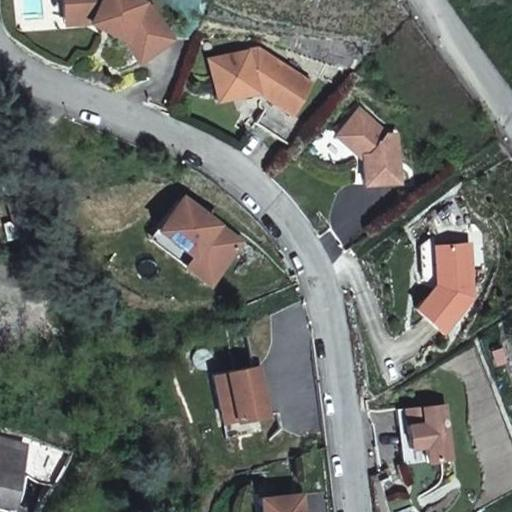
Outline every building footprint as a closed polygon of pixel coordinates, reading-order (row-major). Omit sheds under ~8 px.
[(63,0),(65,17),(93,15),(105,21),(107,17),(118,23),(116,27),(127,33),(142,58),(172,39),(153,8),(137,0),(63,0)] [(93,15),(65,17),(65,23),(90,21),(125,39),(137,61),(142,58),(127,33),(116,27),(118,23),(107,17),(105,21),(93,15)] [(213,61),(220,102),(262,96),(271,102),(274,104),(258,126),(279,141),(295,118),(316,88),(264,52),(213,61)] [(363,108),(338,134),(354,149),(360,150),(364,154),(365,183),(401,183),(400,133),(390,133),(363,108)] [(39,205),(29,188),(1,197),(8,213),(39,205)] [(241,242),(182,198),(157,229),(192,257),(184,267),(208,285),(241,242)] [(438,285),(416,308),(443,333),(475,298),(472,244),(436,246),(437,268),(441,272),(442,281),(438,281),(438,285)] [(257,367),(213,376),(221,425),(266,417),(257,367)] [(407,408),(409,424),(412,448),(428,446),(429,461),(453,459),(447,404),(407,408)] [(412,448),(409,424),(401,425),(404,448),(412,448)] [(0,499),(6,501),(18,448),(0,442),(0,499)] [(260,499),(260,511),(302,511),(302,495),(260,499)]
